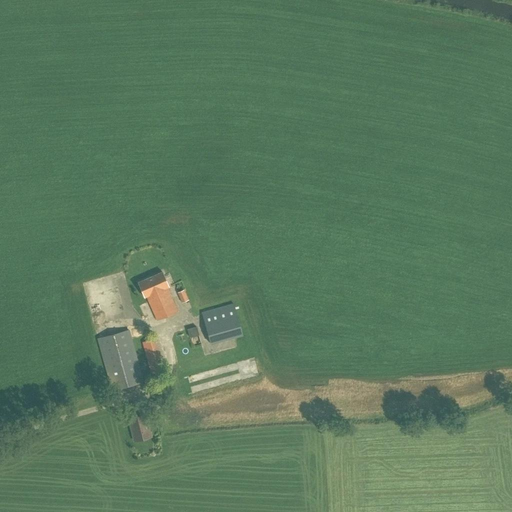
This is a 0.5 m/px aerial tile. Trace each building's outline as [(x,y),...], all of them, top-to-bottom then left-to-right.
[(171,241),(174,250),(197,242),(193,233),(171,241)] [(177,311),(167,288),(169,287),(162,272),(138,282),(144,298),(146,297),(157,320),(177,311)] [(184,290),(177,293),(182,303),(188,300),(184,290)] [(210,345),(243,336),(234,303),(201,312),(210,345)] [(189,338),(197,336),(199,335),(197,326),(187,329),(189,338)] [(111,391),(144,383),(129,330),(97,339),(111,391)] [(197,347),(204,345),(202,337),(195,339),(197,347)] [(151,375),(164,371),(155,339),(142,342),(151,375)] [(160,405),(153,401),(150,406),(157,411),(160,405)] [(134,441),(151,437),(145,415),(128,419),(134,441)]
